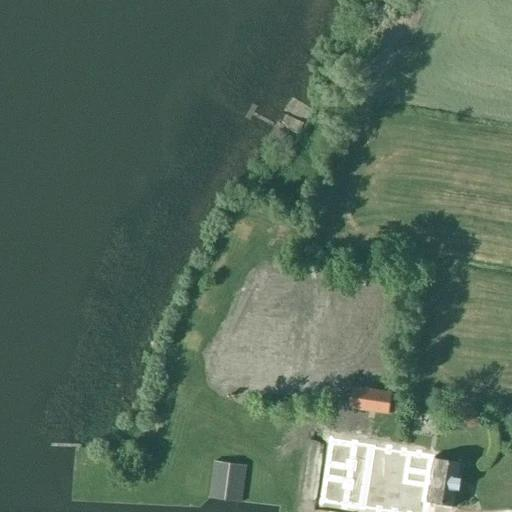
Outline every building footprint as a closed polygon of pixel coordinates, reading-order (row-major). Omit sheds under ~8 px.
[(226,215),(222,234),(243,239),(248,221),(226,215)] [(202,274),(212,278),(219,258),(209,255),(202,274)] [(191,316),(200,297),(190,292),(181,312),(191,316)] [(184,351),(190,334),(177,330),(171,347),(184,351)] [(156,390),(166,393),(172,372),(161,369),(156,390)] [(356,389),(351,395),(349,408),(388,413),(391,394),(356,389)] [(370,428),(357,426),(356,436),(369,438),(370,428)] [(426,511),(428,502),(457,506),(463,464),(435,460),(435,458),(429,457),(429,454),(329,440),(320,504),(379,511),(426,511)] [(148,477),(153,457),(132,452),(128,472),(148,477)] [(243,501),(247,466),(213,462),(209,497),(243,501)]
